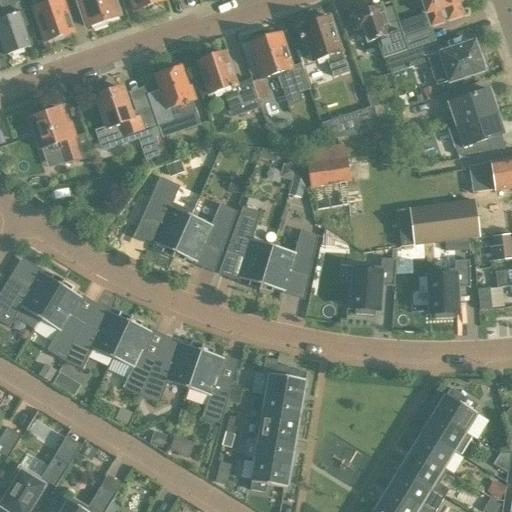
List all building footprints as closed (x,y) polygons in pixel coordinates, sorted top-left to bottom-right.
[(24,28),(27,27),(22,13),(19,14),(15,5),(22,2),(21,0),(0,0),(0,5),(5,19),(0,20),(0,39),(6,56),(10,55),(11,58),(20,55),(19,52),(31,48),(24,28)] [(33,0),(44,31),(41,32),(45,43),(49,41),(50,44),(62,40),(61,37),(73,33),(66,14),(69,13),(64,0),(33,0)] [(120,17),(114,0),(78,0),(88,28),(94,26),(99,28),(104,26),(106,22),(120,17)] [(130,0),(134,12),(141,10),(145,12),(151,10),(153,6),(167,1),(166,0),(130,0)] [(422,0),(424,2),(419,4),(423,15),(427,13),(432,27),(444,23),(439,10),(444,8),(449,21),(464,16),(459,3),(460,2),(459,0),(422,0)] [(400,32),(391,36),(381,7),(368,11),(365,3),(351,8),(354,16),(349,18),(354,33),(363,30),(368,44),(375,42),(382,60),(407,51),(402,36),(400,32)] [(302,28),(303,30),(298,31),(303,46),(307,44),(313,63),(327,58),(333,78),(348,73),(330,18),(316,23),(311,21),(306,23),(304,27),(302,28)] [(402,36),(407,51),(426,45),(421,29),(402,36)] [(255,40),(253,44),(251,45),(263,80),(277,75),(288,107),(302,102),(299,94),(310,90),(301,64),(291,67),(280,35),(264,40),(263,37),(255,40)] [(474,44),(428,60),(437,86),(450,82),(450,83),(483,73),(480,64),(484,62),(480,50),(476,51),(474,44)] [(385,60),(390,75),(411,68),(406,53),(385,60)] [(223,92),(231,118),(260,108),(250,79),(234,84),(224,54),(214,58),(211,55),(201,59),(202,62),(199,63),(211,96),(223,92)] [(144,88),(143,88),(159,136),(161,136),(158,127),(172,122),(168,111),(178,108),(186,130),(200,125),(197,118),(201,116),(191,87),(188,89),(181,69),(171,73),(167,71),(160,74),(157,77),(156,78),(161,92),(147,97),(144,88)] [(159,136),(143,88),(129,93),(135,111),(130,113),(122,89),(96,98),(106,127),(95,131),(102,152),(138,140),(146,163),(162,157),(155,137),(159,136)] [(370,95),(373,107),(395,102),(392,90),(370,95)] [(448,128),(449,130),(497,113),(490,91),(449,105),(455,126),(448,128)] [(373,107),(372,107),(380,131),(403,124),(398,104),(374,110),(373,107)] [(380,131),(372,107),(359,111),(359,112),(339,119),(344,137),(348,138),(358,135),(358,136),(379,129),(379,131),(380,131)] [(45,113),(36,117),(36,119),(31,121),(41,151),(53,147),(55,153),(61,151),(66,165),(95,160),(87,136),(75,140),(71,126),(67,128),(61,111),(46,116),(45,113)] [(497,113),(449,130),(458,158),(492,152),(488,140),(504,135),(497,113)] [(343,144),(306,151),(312,187),(308,188),(314,223),(353,217),(348,182),(349,182),(343,144)] [(471,184),(493,180),(495,192),(511,189),(511,160),(491,164),(491,163),(468,167),(468,168),(469,176),(471,184)] [(280,178),(292,182),(295,172),(290,164),(287,166),(283,165),(280,178)] [(292,182),(288,195),(301,198),(304,187),(295,172),(292,182)] [(228,191),(244,196),(249,182),(233,176),(228,191)] [(161,254),(173,259),(194,212),(192,212),(192,213),(173,204),(180,188),(160,179),(143,217),(161,225),(153,245),(163,250),(161,254)] [(396,211),(401,248),(423,246),(479,238),(475,201),(396,211)] [(194,212),(173,259),(184,264),(186,260),(197,264),(205,246),(222,252),(237,213),(220,206),(211,226),(191,218),(194,212)] [(248,288),(260,291),(273,247),(272,246),(272,248),(252,242),(260,214),(243,208),(226,254),(244,260),(238,280),(250,283),(248,288)] [(344,242),(326,230),(325,241),(344,242)] [(273,247),(260,291),(272,295),(273,290),(284,294),(291,273),(309,279),(321,239),(300,232),(294,254),(273,248),(274,247),(273,247)] [(509,235),(492,237),(493,247),(489,248),(491,262),(511,259),(511,258),(511,251),(511,250),(511,240),(510,241),(509,235)] [(401,248),(397,252),(396,261),(395,275),(412,274),(412,259),(423,259),(423,246),(401,248)] [(354,266),(353,271),(351,310),(355,310),(355,315),(374,316),(375,312),(379,312),(381,287),(394,288),(396,261),(381,260),(381,268),(354,266)] [(458,314),(457,289),(470,288),(469,261),(454,262),(454,270),(428,271),(428,276),(430,315),(434,315),(434,320),(454,319),(454,314),(458,314)] [(511,293),(511,280),(509,281),(508,271),(495,273),(497,288),(509,287),(510,293),(511,293)] [(0,295),(0,323),(9,329),(15,319),(33,330),(39,321),(40,321),(64,281),(63,282),(53,276),(51,280),(44,276),(41,274),(29,292),(9,280),(0,295)] [(64,281),(40,321),(59,333),(47,352),(62,362),(84,326),(71,317),(82,299),(72,293),(74,289),(64,283),(65,282),(64,281)] [(491,309),(490,290),(477,291),(479,310),(491,309)] [(111,361),(112,361),(132,318),(131,317),(131,318),(120,314),(118,318),(107,313),(98,332),(84,326),(62,362),(64,363),(83,371),(92,351),(112,360),(111,361)] [(123,390),(141,399),(157,360),(142,353),(151,333),(140,328),(143,324),(132,319),(133,318),(132,318),(112,361),(113,361),(113,360),(132,369),(123,390)] [(187,392),(188,392),(203,348),(191,344),(190,348),(178,345),(171,365),(157,360),(141,399),(160,405),(167,383),(187,390),(187,392)] [(203,348),(188,392),(189,391),(209,398),(201,419),(221,426),(234,386),(217,381),(224,360),(213,356),(215,352),(203,348)] [(265,375),(261,397),(301,404),(306,374),(270,368),(269,375),(265,375)] [(53,384),(73,397),(80,386),(59,373),(53,384)] [(450,390),(434,416),(465,434),(476,415),(473,413),(477,406),(450,390)] [(258,417),(258,418),(297,425),(301,404),(261,397),(261,398),(266,398),(263,418),(258,417)] [(120,408),(114,420),(127,426),(133,414),(120,408)] [(434,416),(423,434),(453,453),(465,434),(434,416)] [(229,417),(225,433),(233,435),(238,420),(229,417)] [(258,418),(254,439),(294,446),(297,425),(258,418)] [(0,454),(8,459),(22,437),(7,428),(0,440),(0,454)] [(166,436),(154,432),(150,444),(162,448),(166,436)] [(233,435),(225,433),(221,446),(230,449),(233,435)] [(423,434),(412,453),(446,474),(447,473),(443,471),(453,453),(423,434)] [(178,454),(177,456),(188,459),(193,444),(174,437),(169,451),(178,454)] [(476,438),(467,453),(476,459),(485,444),(476,438)] [(259,441),(255,461),(290,468),(294,446),(254,439),(254,440),(259,441)] [(412,453),(401,471),(435,492),(446,474),(412,453)] [(499,454),(492,465),(507,474),(509,455),(499,454)] [(0,505),(0,507),(7,511),(28,511),(47,483),(55,489),(69,467),(54,458),(41,479),(19,466),(8,484),(13,487),(1,506),(0,505)] [(290,468),(255,461),(250,491),(265,494),(266,486),(286,490),(290,468)] [(438,511),(446,499),(435,492),(401,471),(389,489),(424,510),(426,511),(438,511)] [(105,511),(116,495),(101,487),(88,508),(66,495),(55,511),(105,511)] [(426,511),(424,510),(389,489),(378,508),(384,511),(426,511)] [(499,511),(504,503),(492,497),(484,511),(499,511)]
